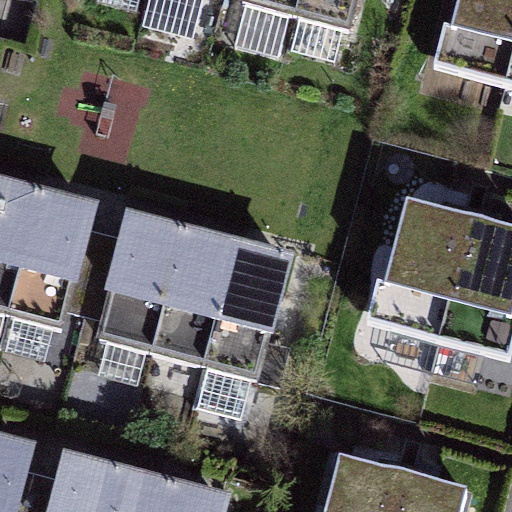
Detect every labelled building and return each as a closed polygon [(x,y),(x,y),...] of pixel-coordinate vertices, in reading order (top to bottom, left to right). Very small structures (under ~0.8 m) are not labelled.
[(370,0),(124,0),(355,59),(370,0)] [(511,0),(471,0),(457,53),(445,50),(432,95),(511,116),(511,0)] [(296,288),(0,212),(0,335),(266,403),(296,288)] [(511,266),(413,241),(392,320),(378,317),(369,354),(511,390),(511,266)] [(177,511),(0,468),(0,511),(177,511)] [(424,511),(349,492),(343,511),(424,511)]
